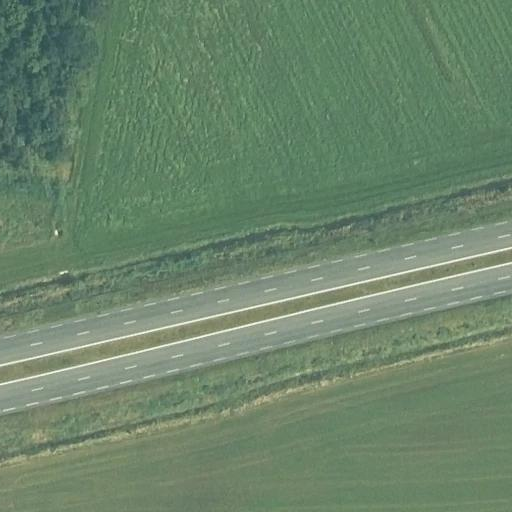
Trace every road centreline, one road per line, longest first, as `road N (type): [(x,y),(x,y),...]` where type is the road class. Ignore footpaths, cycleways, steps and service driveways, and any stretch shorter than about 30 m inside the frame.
road 1 (primary): [(0,399),(511,278)]
road 2 (primary): [(511,237),(0,354)]
